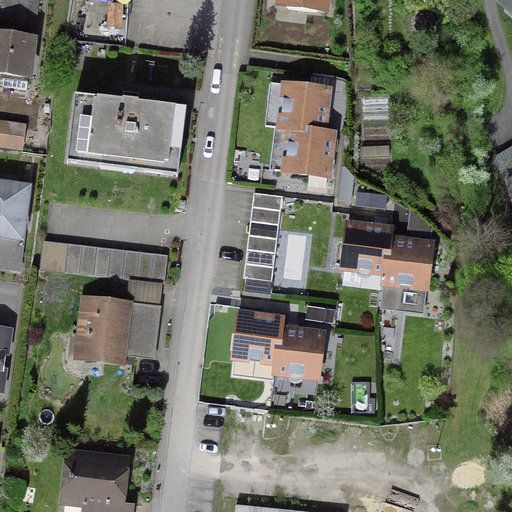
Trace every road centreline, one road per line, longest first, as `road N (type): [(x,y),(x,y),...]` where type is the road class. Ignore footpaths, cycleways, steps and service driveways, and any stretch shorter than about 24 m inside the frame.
road 1 (residential): [(232,0),(170,511)]
road 2 (residential): [(67,0),(29,271)]
